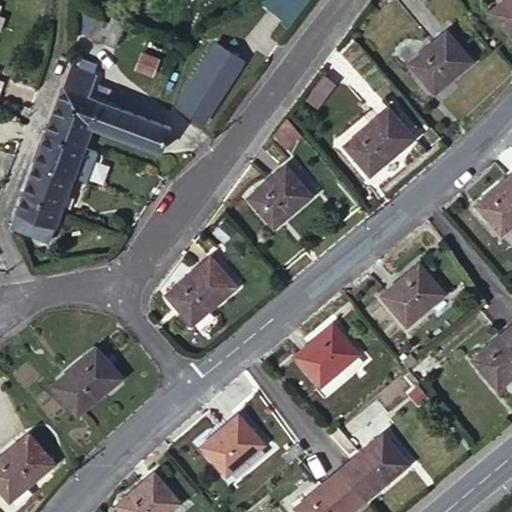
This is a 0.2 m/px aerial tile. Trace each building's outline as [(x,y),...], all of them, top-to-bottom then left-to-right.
[(270,0),(298,23),(314,0),(270,0)] [(511,0),(506,0),(496,8),(511,26),(511,0)] [(12,15),(0,9),(0,26),(5,28),(12,15)] [(129,19),(118,15),(116,18),(100,12),(92,29),(120,41),(129,19)] [(476,57),(452,29),(416,60),(440,87),(476,57)] [(241,68),(215,51),(189,90),(195,94),(188,107),(209,119),(241,68)] [(82,54),(77,65),(98,72),(101,61),(82,54)] [(0,62),(0,74),(10,78),(15,70),(0,62)] [(98,72),(77,65),(75,64),(68,82),(94,92),(99,80),(101,74),(98,72)] [(341,82),(330,73),(312,96),(324,104),(341,82)] [(10,78),(0,74),(0,84),(6,87),(10,78)] [(94,92),(107,97),(121,102),(126,90),(99,80),(94,92)] [(94,92),(68,82),(62,98),(101,113),(107,97),(94,92)] [(98,121),(125,132),(133,107),(125,104),(121,102),(107,97),(101,113),(98,121)] [(89,144),(98,121),(101,113),(62,98),(51,130),(89,144)] [(420,135),(395,105),(350,144),(375,173),(420,135)] [(125,132),(167,148),(175,123),(133,107),(125,132)] [(294,145),(305,133),(294,120),(281,133),(294,145)] [(41,158),(79,173),(89,144),(51,130),(41,158)] [(79,173),(94,179),(106,151),(89,144),(79,173)] [(29,191),(67,205),(79,173),(41,158),(29,191)] [(316,193),(292,163),(255,193),(279,223),(316,193)] [(511,173),(484,198),(509,228),(511,225),(511,173)] [(55,237),(67,205),(29,191),(17,224),(28,228),(48,235),(55,237)] [(45,240),(48,235),(28,228),(26,233),(45,240)] [(244,286),(218,254),(172,291),(199,323),(244,286)] [(450,290),(426,260),(389,291),(413,320),(450,290)] [(364,347),(340,318),(302,348),(327,379),(364,347)] [(504,385),(511,378),(511,326),(511,327),(479,354),(504,385)] [(128,375),(103,345),(59,380),(85,410),(128,375)] [(416,368),(429,385),(451,367),(438,350),(416,368)] [(269,439),(245,410),(208,441),(233,470),(269,439)] [(59,458),(35,429),(0,458),(0,476),(15,494),(59,458)] [(357,456),(345,466),(371,497),(415,459),(390,429),(357,456)] [(352,511),(371,497),(345,466),(334,475),(302,502),(310,511),(352,511)] [(168,511),(184,498),(160,469),(125,499),(135,511),(168,511)]
